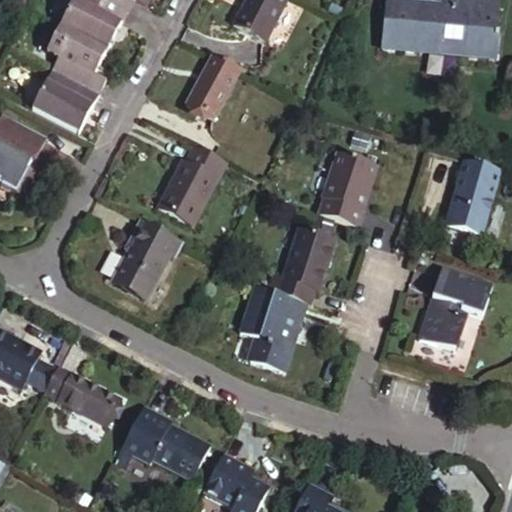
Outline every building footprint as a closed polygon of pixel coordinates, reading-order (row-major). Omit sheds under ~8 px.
[(107,55),(127,16),(98,0),(76,0),(60,29),(107,55)] [(98,0),(127,16),(134,4),(145,10),(150,0),(98,0)] [(287,0),(245,0),(228,32),(262,49),(287,0)] [(386,10),(383,53),(437,57),(438,37),(466,39),(464,66),(494,68),(498,10),(456,7),(457,0),(450,0),(439,0),(439,14),(386,10)] [(104,87),(93,81),(107,55),(60,29),(46,55),(58,62),(52,73),(98,99),(104,87)] [(240,75),(210,59),(183,109),(214,124),(240,75)] [(98,99),(52,73),(31,110),(78,136),(98,99)] [(0,190),(30,208),(43,183),(27,175),(32,166),(35,168),(48,143),(3,120),(0,126),(0,190)] [(196,231),(229,169),(196,152),(188,166),(185,164),(160,213),(196,231)] [(325,206),(319,222),(357,235),(363,220),(359,218),(370,190),(373,192),(379,176),(339,161),(322,205),(325,206)] [(499,176),(463,166),(445,232),(481,242),(499,176)] [(180,247),(136,225),(124,248),(128,251),(109,286),(143,303),(168,257),(173,261),(180,247)] [(276,286),(271,300),(310,313),(311,313),(316,299),(320,300),(332,267),(327,265),(334,247),(303,238),(284,289),(276,286)] [(338,249),(334,247),(327,265),(332,267),(338,249)] [(431,318),(419,349),(456,362),(468,333),(461,330),(465,322),(471,324),(484,329),(496,298),(446,279),(434,308),(442,311),(438,321),(431,318)] [(295,340),(300,341),(310,313),(271,300),(257,295),(241,341),(253,345),(259,347),(250,371),(285,382),(297,349),(292,347),(295,340)] [(434,308),(431,318),(438,321),(442,311),(434,308)] [(468,333),(471,324),(465,322),(461,330),(468,333)] [(10,342),(0,336),(0,387),(17,397),(35,363),(7,348),(10,342)] [(7,348),(35,363),(38,357),(10,342),(7,348)] [(259,347),(253,345),(244,369),(250,371),(259,347)] [(56,372),(41,400),(54,407),(69,379),(56,372)] [(69,379),(54,407),(102,432),(116,405),(69,379)] [(156,427),(159,422),(141,412),(113,465),(124,471),(128,464),(148,475),(151,469),(188,489),(207,454),(170,434),(156,427)] [(156,427),(170,434),(172,429),(159,422),(156,427)] [(245,468),(222,455),(201,497),(230,511),(257,511),(269,491),(250,480),(241,475),(245,468)] [(113,465),(109,472),(121,477),(124,471),(113,465)] [(241,475),(250,480),(254,472),(245,468),(241,475)] [(0,493),(10,475),(3,470),(0,476),(0,493)] [(308,489),(295,511),(332,511),(329,510),(334,503),(308,489)] [(76,492),(70,503),(82,510),(89,499),(76,492)]
